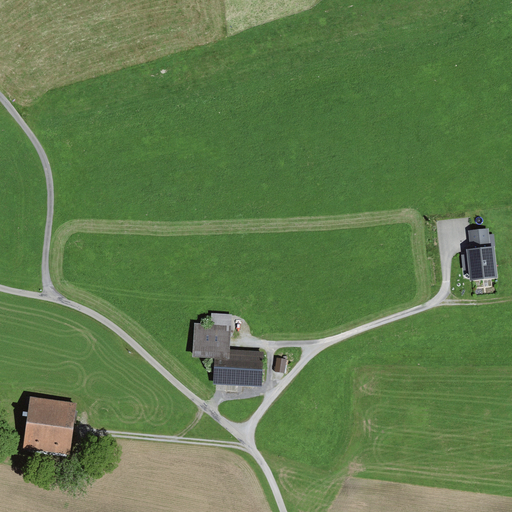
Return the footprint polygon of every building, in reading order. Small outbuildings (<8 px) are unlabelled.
[(496,249),(469,252),(472,280),(499,278),(496,249)] [(239,359),(238,313),(217,313),(217,326),(200,326),(201,360),(239,359)] [(458,317),(460,327),(473,325),(471,315),(458,317)] [(270,357),(241,354),(240,365),(228,364),(226,381),(266,386),(270,357)] [(288,371),(290,359),(281,358),(279,369),(288,371)] [(86,406),(40,399),(33,448),(79,455),(86,406)]
